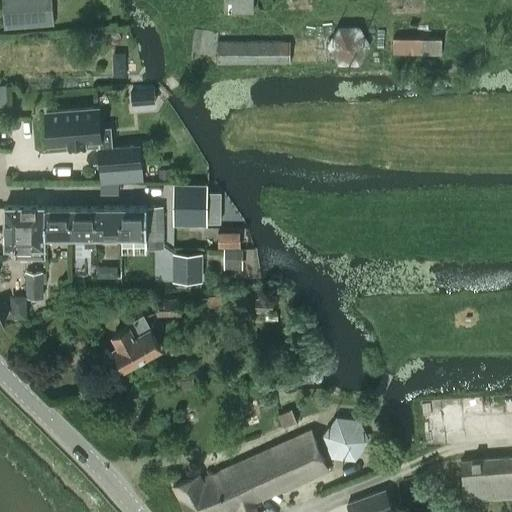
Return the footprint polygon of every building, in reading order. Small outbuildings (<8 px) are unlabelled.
[(51,0),(1,0),(3,27),(54,23),(51,0)] [(251,0),(223,0),(223,10),(252,10),(251,0)] [(328,42),(326,44),(328,47),(329,48),(338,62),(360,62),(370,44),(359,25),(337,25),(329,40),(328,42)] [(417,37),(393,37),(393,53),(417,53),(440,53),(441,53),(441,51),(441,37),(440,37),(417,37)] [(289,40),(216,41),(217,61),(289,60),(289,40)] [(99,107),(46,111),(49,144),(68,142),(68,144),(85,142),(85,141),(100,139),(101,147),(99,148),(100,168),(141,165),(139,143),(112,145),(110,126),(101,126),(99,107)] [(100,194),(118,193),(118,181),(99,182),(100,194)] [(208,183),(173,182),(172,222),(207,223),(208,183)] [(45,205),(4,205),(5,229),(46,229),(45,206),(45,205)] [(95,205),(69,206),(70,236),(83,236),(84,247),(84,249),(90,249),(89,246),(95,246),(95,236),(95,205)] [(95,205),(95,236),(120,235),(120,205),(95,205)] [(146,205),(120,205),(120,235),(144,235),(144,245),(146,245),(146,247),(161,247),(161,240),(161,235),(146,235),(146,225),(146,215),(146,205)] [(146,205),(146,225),(146,235),(161,235),(161,205),(146,205)] [(45,206),(46,229),(46,236),(70,236),(69,206),(45,206)] [(46,229),(5,229),(5,248),(14,248),(14,258),(45,258),(45,247),(46,247),(46,236),(46,229)] [(240,231),(217,231),(218,247),(240,247),(240,231)] [(183,252),(182,262),(183,277),(198,277),(198,262),(198,252),(183,252)] [(25,272),(26,283),(41,283),(41,271),(25,272)] [(42,296),(41,283),(26,283),(26,296),(42,296)] [(26,294),(10,295),(10,316),(26,316),(26,294)] [(208,305),(249,305),(249,296),(208,295),(208,305)] [(273,297),(255,298),(256,313),(273,312),(273,297)] [(180,298),(157,298),(157,314),(180,314),(180,298)] [(119,344),(114,346),(125,366),(160,347),(142,314),(127,323),(128,325),(113,333),(119,344)] [(291,409),(278,415),(283,426),(296,420),(291,409)] [(321,435),(331,457),(355,460),(369,440),(359,418),(335,416),(321,435)] [(172,484),(186,511),(226,511),(235,508),(237,511),(258,511),(254,501),(328,467),(310,428),(201,478),(198,471),(172,484)] [(511,474),(510,456),(461,460),(465,501),(511,496),(511,474)] [(385,488),(347,502),(351,511),(390,511),(394,511),(385,488)]
